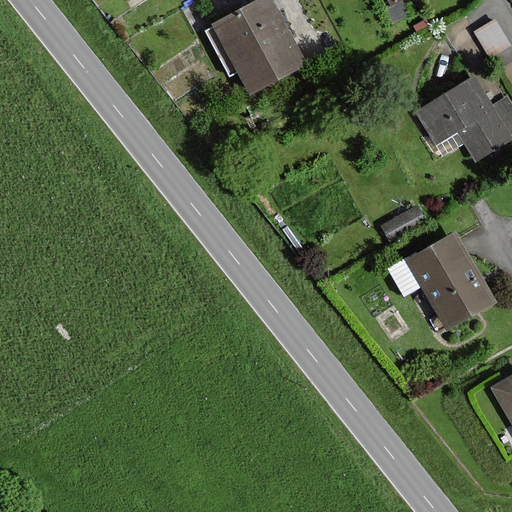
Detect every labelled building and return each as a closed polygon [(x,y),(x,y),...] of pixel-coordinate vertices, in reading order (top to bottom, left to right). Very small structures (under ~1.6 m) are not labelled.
[(271,0),(261,0),(217,24),(254,92),(306,64),(271,0)] [(495,21),(476,32),(490,55),(508,44),(495,21)] [(493,108),(474,78),(420,113),(445,152),(464,139),(477,159),(511,137),(509,134),(511,132),(511,103),(508,98),(493,108)] [(425,220),(418,207),(384,226),(392,239),(425,220)] [(494,302),(456,236),(411,261),(449,328),(494,302)] [(511,377),(495,387),(511,416),(511,377)]
